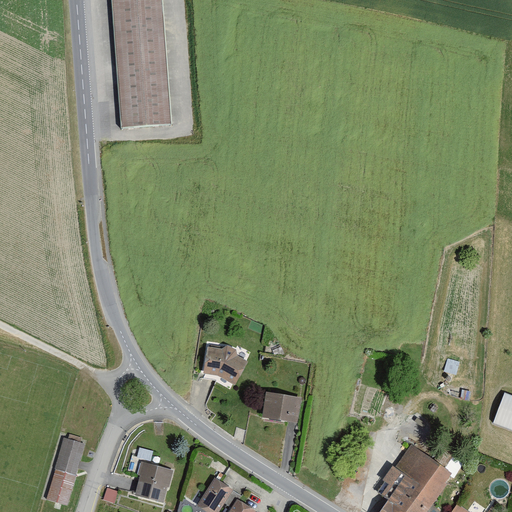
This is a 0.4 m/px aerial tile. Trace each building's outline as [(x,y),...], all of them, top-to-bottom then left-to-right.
[(109,0),(118,131),(169,127),(160,0),(109,0)] [(222,347),(209,345),(204,373),(219,375),(235,384),(248,360),(238,354),(236,348),(228,343),(222,347)] [(295,423),(300,396),(265,390),(261,417),(295,423)] [(493,422),(511,428),(511,394),(504,392),(493,422)] [(83,444),(62,438),(45,498),(67,504),(83,444)] [(424,511),(453,472),(412,443),(396,466),(393,464),(383,477),(389,482),(381,493),(388,498),(377,511),(452,511),(451,511),(450,511),(449,511),(424,511)] [(153,460),(154,450),(140,448),(139,458),(153,460)] [(174,469),(142,460),(138,473),(141,474),(135,494),(164,502),(168,486),(169,487),(174,469)] [(218,511),(234,488),(215,476),(197,504),(210,511),(218,511)] [(103,500),(114,503),(118,491),(107,487),(103,500)] [(255,511),(257,510),(238,498),(228,511),(255,511)] [(457,503),(451,511),(452,511),(470,511),(459,504),(457,503)]
